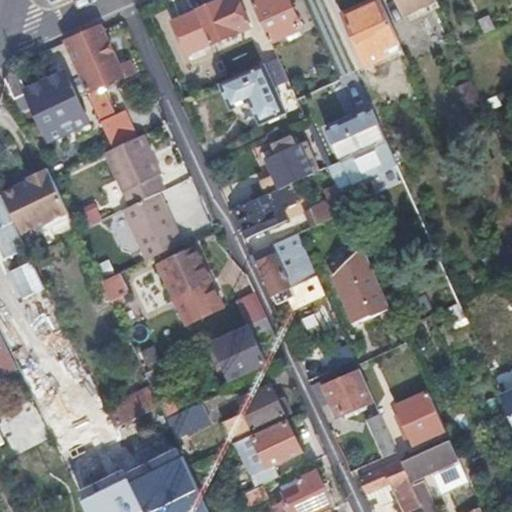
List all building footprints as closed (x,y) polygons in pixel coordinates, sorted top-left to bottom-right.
[(187,51),(249,24),(238,0),(218,0),(173,20),(187,51)] [(287,0),(252,0),(270,39),(300,27),(295,15),(289,3),(287,0)] [(388,19),(380,0),(363,0),(341,10),(360,53),(397,38),(388,19)] [(430,0),(396,0),(402,12),(430,0)] [(101,25),(64,42),(102,125),(112,146),(137,135),(126,111),(114,116),(101,89),(125,77),(126,80),(144,72),(138,60),(127,65),(128,67),(122,70),(106,36),(101,25)] [(278,58),(220,83),(230,108),(248,101),(258,122),(284,111),(273,86),(288,80),(278,58)] [(4,79),(13,99),(25,94),(27,92),(15,68),(4,79)] [(27,92),(25,94),(46,141),(62,133),(66,141),(90,130),(65,74),(27,92)] [(367,110),(327,126),(342,162),(382,146),(367,110)] [(90,130),(66,141),(66,142),(91,131),(90,130)] [(137,135),(112,146),(106,149),(133,205),(160,192),(166,189),(157,171),(162,168),(145,131),(137,135)] [(263,195),(286,184),(303,177),(320,169),(310,150),(301,153),(293,135),(272,144),(278,160),(267,165),(271,176),(259,181),(263,195)] [(332,178),(327,166),(320,169),(303,177),(309,188),(332,178)] [(50,175),(47,169),(28,178),(29,181),(3,194),(20,231),(45,219),(52,233),(73,223),(50,175)] [(263,195),(239,205),(252,234),(289,217),(283,205),(293,200),(286,184),(263,195)] [(160,192),(133,205),(123,209),(145,259),(182,242),(160,192)] [(311,210),(316,226),(347,212),(340,197),(311,210)] [(298,234),(250,254),(255,264),(262,262),(279,302),(296,294),(294,286),(317,275),(298,234)] [(389,306),(363,247),(331,271),(353,319),(368,313),(370,315),(389,306)] [(228,307),(202,251),(162,267),(189,325),(228,307)] [(117,272),(99,280),(109,301),(126,293),(117,272)] [(270,319),(258,294),(239,302),(252,327),(270,319)] [(266,361),(252,327),(214,343),(230,378),(266,361)] [(330,369),(346,362),(339,346),(323,354),(330,369)] [(155,367),(143,372),(151,391),(159,407),(165,420),(177,414),(155,367)] [(328,387),(332,398),(340,413),(373,398),(361,372),(328,387)] [(324,379),(312,385),(312,390),(318,403),(332,398),(328,387),(324,379)] [(226,428),(234,445),(255,435),(253,431),(285,416),(270,384),(237,398),(242,409),(247,419),(226,428)] [(511,390),(497,397),(511,432),(511,390)] [(151,391),(106,412),(113,429),(159,407),(151,391)] [(443,428),(427,392),(397,406),(413,442),(443,428)] [(191,408),(200,427),(207,424),(198,405),(191,408)] [(177,414),(165,420),(174,439),(200,427),(191,408),(177,414)] [(222,418),(226,428),(247,419),(242,409),(222,418)] [(368,416),(384,455),(396,449),(379,412),(368,416)] [(0,418),(0,429),(7,444),(9,448),(18,443),(5,417),(0,418)] [(302,452),(289,423),(239,446),(258,488),(263,485),(281,477),(275,464),(302,452)] [(457,458),(449,440),(401,461),(421,502),(425,511),(431,511),(430,509),(435,508),(422,480),(420,481),(418,476),(457,458)] [(401,461),(400,458),(360,475),(366,490),(391,480),(393,486),(404,509),(421,502),(401,461)] [(207,511),(182,459),(129,484),(142,511),(207,511)] [(308,511),(330,502),(315,471),(283,485),(289,498),(285,500),(290,511),(308,511)] [(142,511),(129,484),(125,478),(79,500),(84,511),(142,511)] [(391,480),(366,490),(369,497),(375,494),(385,490),(393,486),(391,480)] [(258,488),(242,495),(247,507),(269,497),(263,485),(258,488)] [(385,490),(375,494),(379,503),(390,500),(385,490)]
